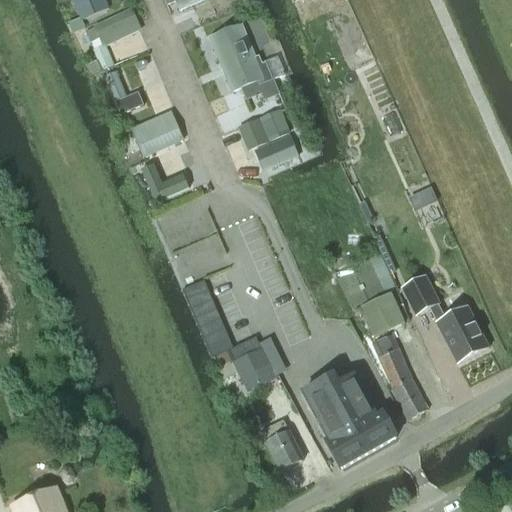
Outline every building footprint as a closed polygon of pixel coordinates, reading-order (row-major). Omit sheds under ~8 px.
[(70,0),(81,23),(109,11),(104,0),(70,0)] [(179,13),(208,0),(162,0),(166,8),(175,4),(179,13)] [(105,49),(141,32),(131,11),(94,28),(94,30),(100,40),(103,47),(104,50),(105,49)] [(256,59),(242,26),(209,40),(232,95),(259,84),(261,87),(272,82),(265,65),(262,66),(259,58),(256,59)] [(94,30),(85,34),(90,45),(100,40),(94,30)] [(103,47),(93,52),(102,73),(114,68),(105,49),(104,50),(103,47)] [(127,100),(116,74),(104,79),(121,117),(143,107),(138,95),(127,100)] [(279,114),(262,122),(271,143),(288,136),(279,114)] [(143,159),(183,142),(171,115),(131,132),(143,159)] [(249,152),(266,145),(257,123),(240,131),(249,152)] [(264,172),(297,158),(290,139),(256,154),(264,172)] [(183,178),(163,186),(169,200),(189,191),(183,178)] [(368,261),(335,277),(352,314),(361,310),(374,338),(403,325),(390,296),(386,298),(368,261)] [(445,320),(438,306),(439,305),(425,278),(401,290),(415,318),(429,310),(436,325),(457,366),(488,350),(467,309),(445,320)] [(184,291),(182,292),(212,360),(213,359),(214,359),(228,352),(233,350),(204,283),(184,291)] [(392,337),(372,347),(378,360),(398,351),(392,337)] [(233,350),(228,352),(234,365),(262,352),(256,340),(233,350)] [(398,351),(378,360),(392,391),(391,392),(408,422),(427,411),(411,382),(398,351)] [(396,439),(396,438),(382,414),(377,417),(355,378),(338,388),(333,379),(304,395),(329,441),(326,442),(342,470),(396,439)] [(61,471),(60,476),(63,485),(67,487),(72,485),(74,481),(70,471),(66,469),(61,471)] [(10,508),(11,511),(65,511),(57,490),(10,508)]
